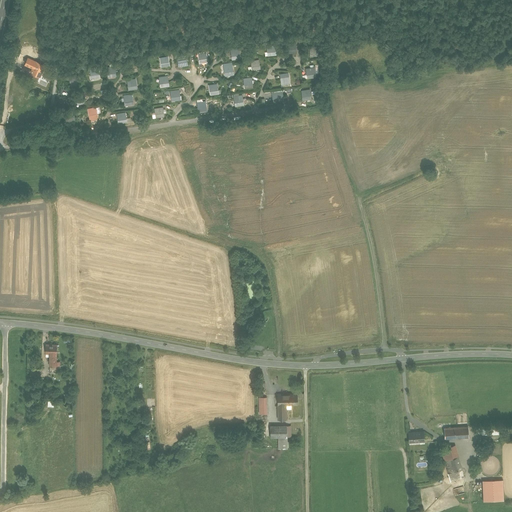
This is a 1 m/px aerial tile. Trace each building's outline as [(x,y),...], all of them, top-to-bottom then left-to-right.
[(288,41),(289,52),(298,51),(297,40),(288,41)] [(266,43),(267,54),(276,53),(275,42),(266,43)] [(230,48),(232,57),(240,56),(239,46),(230,48)] [(310,55),(319,54),(318,46),(309,47),(310,55)] [(198,50),(199,60),(208,59),(206,49),(198,50)] [(30,54),(29,56),(21,52),(18,60),(26,63),(26,64),(25,66),(33,69),(32,70),(43,75),(45,70),(49,62),(30,54)] [(159,55),(161,65),(169,64),(168,53),(159,55)] [(177,54),(179,64),(187,62),(186,53),(177,54)] [(259,57),(250,59),(251,69),(260,67),(259,57)] [(232,61),(223,62),(224,73),(233,72),(232,61)] [(106,65),(108,74),(117,73),(116,63),(106,65)] [(91,67),(92,75),(101,74),(100,65),(91,67)] [(314,66),(305,67),(307,76),(316,75),(314,66)] [(69,74),(71,84),(80,82),(78,72),(69,74)] [(288,72),(280,73),(281,83),(289,82),(288,72)] [(169,74),(160,75),(161,85),(170,83),(169,74)] [(251,75),(243,76),(244,86),(253,85),(251,75)] [(136,77),(127,78),(128,88),(137,87),(136,77)] [(218,82),(209,83),(210,94),(220,93),(218,82)] [(172,99),(181,98),(180,88),(171,89),(172,99)] [(310,88),(301,89),(302,100),(312,99),(310,88)] [(282,91),(271,92),(272,101),(284,100),(282,91)] [(131,92),(122,94),(124,104),(133,102),(131,92)] [(236,104),(245,103),(243,94),(240,94),(240,92),(234,92),(236,104)] [(79,103),(87,101),(85,93),(77,95),(79,103)] [(196,101),(198,111),(207,110),(205,99),(196,101)] [(87,107),(89,118),(98,116),(96,106),(87,107)] [(163,106),(154,108),(155,113),(152,114),(153,118),(164,116),(163,106)] [(66,120),(74,119),(73,111),(65,112),(66,120)] [(127,111),(118,112),(119,122),(128,121),(127,111)] [(59,343),(48,343),(48,353),(51,353),(51,365),(57,365),(57,362),(58,353),(59,354),(59,343)] [(298,393),(278,394),(278,420),(288,419),(288,405),(298,405),(298,393)] [(269,413),(268,397),(260,397),(261,413),(269,413)] [(271,425),(271,437),(279,437),(279,449),(288,448),(288,437),(288,425),(271,425)] [(468,426),(445,427),(446,439),(470,438),(469,426),(468,426)] [(425,430),(409,431),(410,436),(410,440),(410,442),(426,442),(425,430)] [(449,460),(460,457),(457,448),(453,450),(452,447),(446,449),(449,460)] [(466,478),(460,457),(449,460),(448,460),(452,473),(449,473),(452,482),(466,478)] [(504,480),(483,481),(484,502),(505,501),(504,480)]
